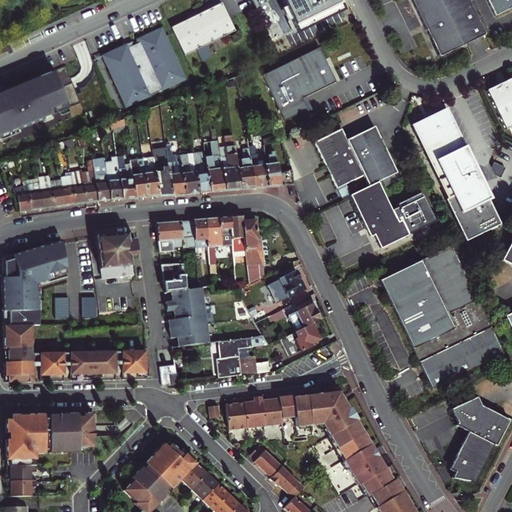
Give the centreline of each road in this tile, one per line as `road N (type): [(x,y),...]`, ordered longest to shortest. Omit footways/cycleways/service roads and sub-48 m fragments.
road 1 (tertiary): [(357,353),(289,216),(266,203),(48,223),(0,237)]
road 2 (residential): [(358,0),(390,65),(412,83),(442,85),(511,53)]
road 3 (residential): [(169,404),(297,381),(357,353)]
road 4 (tertiary): [(442,511),(357,353)]
road 5 (residential): [(0,396),(144,394),(169,404)]
road 6 (residential): [(0,64),(140,0)]
road 7 (residential): [(169,404),(259,491),(265,511)]
road 8 (residential): [(82,511),(86,488),(169,404)]
